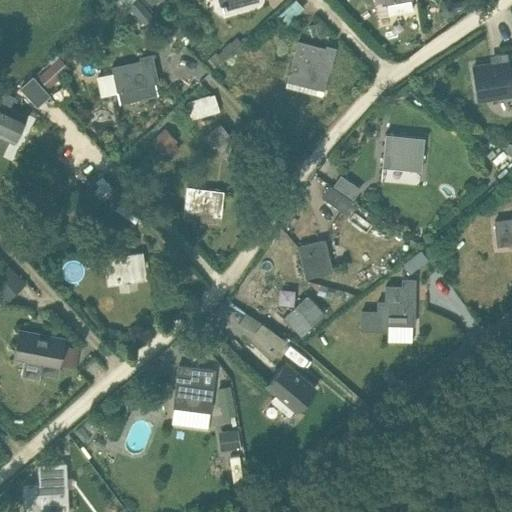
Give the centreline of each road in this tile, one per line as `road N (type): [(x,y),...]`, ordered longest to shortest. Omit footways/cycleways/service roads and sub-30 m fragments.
road 1 (residential): [(501,0),(359,103),(293,175),(218,285),(0,475)]
road 2 (unclassified): [(253,511),(511,325)]
